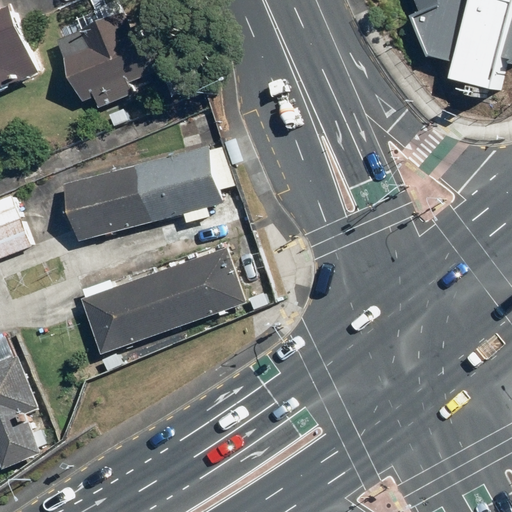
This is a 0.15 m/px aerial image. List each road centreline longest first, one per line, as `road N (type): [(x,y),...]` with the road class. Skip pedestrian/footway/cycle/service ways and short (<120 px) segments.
road 1 (secondary): [(268,6),(408,326)]
road 2 (primary): [(132,511),(408,326)]
road 3 (primary): [(268,6),(416,136),(447,156),(511,171)]
road 4 (primary): [(430,414),(277,504)]
road 5 (primary): [(408,326),(511,242)]
